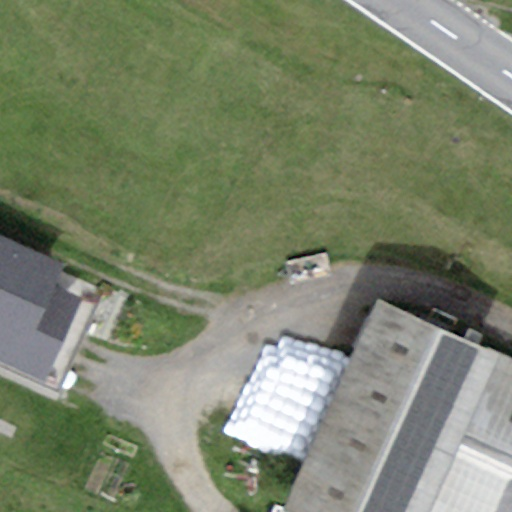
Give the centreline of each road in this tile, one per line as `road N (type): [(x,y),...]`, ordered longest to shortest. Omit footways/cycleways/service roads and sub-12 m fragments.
road 1 (track): [(511,333),(399,276),(274,310),(186,380),(179,450),(220,511)]
road 2 (primary): [(394,0),(511,81)]
